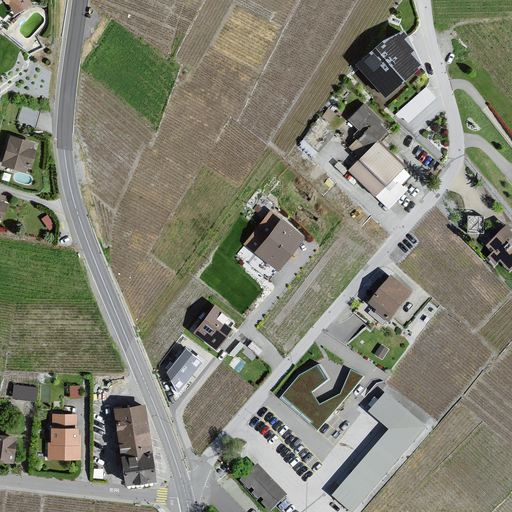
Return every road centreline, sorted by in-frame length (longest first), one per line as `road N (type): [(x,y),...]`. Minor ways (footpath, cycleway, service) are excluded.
road 1 (tertiary): [(78,0),(65,166),(89,251),(184,494)]
road 2 (unclassified): [(235,424),(446,177),(456,155),(425,0)]
road 3 (residential): [(184,494),(0,479)]
road 4 (unclassified): [(319,511),(235,424)]
